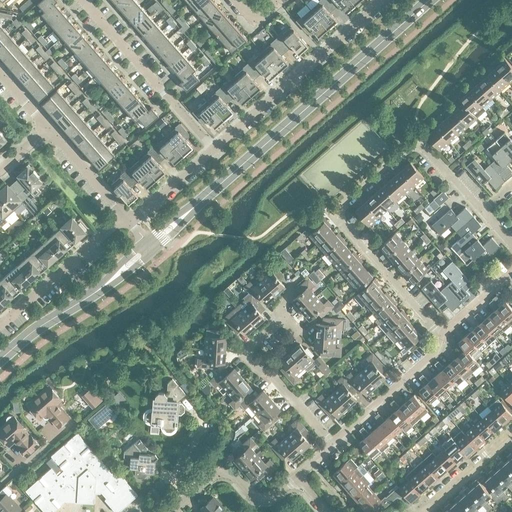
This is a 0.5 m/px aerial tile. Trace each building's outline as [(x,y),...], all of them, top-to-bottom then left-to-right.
[(34,1),(32,0),(27,0),(19,7),(23,11),(34,1)] [(41,0),(38,3),(45,11),(55,3),(58,0),(57,0),(41,0)] [(119,0),(116,3),(122,11),(134,0),(119,0)] [(134,0),(122,11),(129,19),(142,7),(135,0),(134,0)] [(164,0),(162,3),(167,8),(170,5),(166,0),(164,0)] [(192,0),(189,3),(196,11),(208,0),(192,0)] [(208,0),(196,11),(203,19),(218,6),(213,0),(208,0)] [(326,0),(321,0),(310,9),(328,28),(337,21),(329,11),(333,7),(326,0)] [(350,0),(326,0),(333,7),(337,3),(346,13),(355,5),(350,0)] [(42,13),(49,21),(61,10),(55,3),(45,11),(42,13)] [(170,5),(167,8),(171,14),(175,11),(170,5)] [(203,19),(210,27),(225,14),(218,6),(203,19)] [(129,19),(136,26),(149,15),(142,7),(129,19)] [(328,28),(310,9),(297,21),(305,31),(310,27),(318,37),(328,28)] [(49,21),(55,29),(68,18),(61,10),(49,21)] [(210,27),(217,35),(233,22),(225,14),(210,27)] [(136,26),(142,34),(155,23),(149,15),(136,26)] [(176,19),(181,24),(185,21),(180,15),(176,19)] [(21,24),(16,18),(12,22),(17,27),(21,24)] [(62,37),(75,26),(68,18),(55,29),(52,32),(58,40),(62,37)] [(181,24),(182,26),(186,30),(190,27),(185,21),(181,24)] [(217,35),(224,44),(240,30),(233,22),(217,35)] [(142,34),(149,42),(162,30),(155,23),(142,34)] [(62,37),(69,44),(81,33),(75,26),(62,37)] [(291,26),(276,40),(284,50),(290,45),(299,54),(308,46),(291,26)] [(0,32),(0,46),(11,37),(4,29),(0,32)] [(22,33),(27,38),(30,35),(25,29),(22,33)] [(149,42),(156,49),(169,38),(162,30),(149,42)] [(240,30),(224,44),(232,52),(247,39),(240,30)] [(190,35),(195,41),(199,37),(194,32),(190,35)] [(69,44),(75,52),(88,41),(81,33),(69,44)] [(30,35),(27,38),(31,44),(35,40),(30,35)] [(0,46),(0,54),(3,58),(18,45),(11,37),(0,46)] [(199,37),(195,41),(200,46),(204,43),(199,37)] [(156,49),(163,57),(175,46),(169,38),(156,49)] [(276,40),(262,52),(279,72),(288,63),(280,54),(284,50),(276,40)] [(75,52),(82,60),(95,49),(88,41),(75,52)] [(3,58),(10,67),(26,53),(18,45),(3,58)] [(36,49),(41,54),(45,51),(40,45),(36,49)] [(163,57),(169,64),(182,53),(175,46),(163,57)] [(204,51),(209,57),(213,54),(208,48),(204,51)] [(82,60),(89,67),(102,56),(95,49),(82,60)] [(45,51),(41,54),(46,60),(50,57),(45,51)] [(262,52),(248,64),(257,74),(261,70),(270,80),(279,72),(262,52)] [(10,67),(18,75),(33,62),(26,53),(10,67)] [(169,64),(176,72),(189,61),(182,53),(169,64)] [(213,54),(209,57),(214,63),(218,59),(213,54)] [(89,67),(96,75),(108,64),(102,56),(89,67)] [(501,63),(496,67),(509,83),(511,79),(511,66),(504,57),(499,61),(501,63)] [(176,72),(183,80),(193,72),(196,69),(189,61),(176,72)] [(18,75),(25,83),(40,70),(33,62),(18,75)] [(50,65),(55,70),(59,67),(54,62),(50,65)] [(96,75),(102,83),(115,71),(108,64),(96,75)] [(248,64),(234,76),(252,96),(261,88),(252,78),(257,74),(248,64)] [(59,67),(55,70),(60,76),(64,73),(59,67)] [(489,70),(485,73),(500,90),(509,83),(496,67),(491,72),(489,70)] [(25,83),(32,91),(47,78),(40,70),(25,83)] [(102,83),(109,90),(122,79),(115,71),(102,83)] [(193,72),(183,80),(180,82),(187,90),(200,79),(193,72)] [(483,79),(478,83),(491,98),(500,90),(485,73),(481,77),(483,79)] [(234,76),(221,88),(229,98),(234,94),(242,104),(252,96),(234,76)] [(47,78),(32,91),(39,99),(54,86),(47,78)] [(109,90),(116,98),(129,87),(122,79),(109,90)] [(68,85),(73,91),(77,87),(72,82),(68,85)] [(471,86),(467,89),(485,110),(494,102),(491,98),(478,83),(473,88),(471,86)] [(77,87),(73,91),(78,96),(82,93),(77,87)] [(116,98),(123,106),(135,94),(129,87),(116,98)] [(221,88),(207,100),(224,120),(233,112),(225,102),(229,98),(221,88)] [(42,103),(49,111),(65,98),(57,89),(42,103)] [(460,100),(463,103),(473,114),(474,114),(477,118),(485,110),(467,89),(463,93),(465,95),(460,100)] [(123,106),(129,113),(142,102),(135,94),(123,106)] [(49,111),(57,119),(72,106),(65,98),(49,111)] [(82,101),(87,107),(91,104),(86,98),(82,101)] [(224,120),(207,100),(193,113),(202,122),(206,118),(215,128),(224,120)] [(136,121),(139,119),(149,109),(142,102),(129,113),(136,121)] [(457,105),(453,109),(467,126),(477,118),(474,114),(473,114),(463,103),(458,107),(457,105)] [(91,104),(87,107),(92,112),(96,109),(91,104)] [(57,119),(64,127),(79,114),(72,106),(57,119)] [(149,109),(139,119),(146,126),(159,115),(152,107),(149,109)] [(450,114),(445,119),(458,134),(467,126),(453,109),(449,112),(450,114)] [(64,127),(71,136),(86,122),(79,114),(64,127)] [(96,118),(101,123),(105,120),(100,114),(96,118)] [(438,121),(435,125),(449,142),(458,134),(445,119),(440,123),(438,121)] [(105,120),(101,123),(106,129),(110,125),(105,120)] [(71,136),(78,144),(93,130),(86,122),(71,136)] [(180,124),(167,136),(184,155),(193,147),(185,137),(189,134),(180,124)] [(449,142),(435,125),(431,128),(432,130),(427,135),(440,150),(449,142)] [(78,144),(85,152),(101,139),(93,130),(78,144)] [(111,134),(116,139),(119,136),(114,130),(111,134)] [(511,140),(504,132),(495,140),(511,158),(511,140)] [(119,136),(116,139),(120,145),(124,142),(119,136)] [(167,136),(153,148),(161,158),(166,154),(174,164),(184,155),(167,136)] [(85,152),(93,160),(108,147),(101,139),(85,152)] [(496,158),(490,164),(505,181),(511,174),(511,170),(506,164),(511,158),(495,140),(486,148),(496,158)] [(108,147),(93,160),(100,168),(115,155),(108,147)] [(153,148),(139,160),(156,180),(166,171),(157,162),(161,158),(153,148)] [(505,181),(490,164),(484,169),(474,158),(465,166),(481,185),(488,180),(496,189),(505,181)] [(139,160),(125,172),(134,182),(138,178),(147,188),(156,180),(139,160)] [(403,165),(399,168),(414,185),(424,177),(410,162),(405,167),(403,165)] [(28,185),(22,190),(31,200),(41,191),(36,186),(41,181),(37,177),(39,175),(34,170),(33,170),(28,164),(20,171),(21,172),(19,175),(28,185)] [(397,174),(392,178),(405,193),(414,185),(399,168),(395,172),(397,174)] [(134,182),(125,172),(111,184),(128,204),(138,195),(130,186),(134,182)] [(385,181),(381,184),(396,201),(405,193),(392,178),(387,183),(385,181)] [(4,185),(0,189),(0,194),(15,211),(23,203),(25,205),(31,200),(22,190),(16,195),(8,184),(5,187),(4,185)] [(379,189),(374,194),(387,209),(396,201),(381,184),(377,188),(379,189)] [(443,190),(439,194),(433,199),(439,206),(449,197),(443,191),(443,190)] [(0,223),(2,226),(8,221),(6,218),(15,211),(0,194),(0,223)] [(367,197),(363,200),(378,217),(387,209),(374,194),(369,198),(367,197)] [(378,217),(363,200),(359,203),(361,205),(356,210),(369,225),(378,217)] [(47,206),(42,210),(46,215),(51,211),(47,206)] [(451,225),(456,231),(473,216),(465,207),(456,215),(451,208),(432,225),(440,234),(451,225)] [(423,218),(419,213),(414,217),(418,222),(423,218)] [(305,230),(318,244),(332,231),(328,225),(330,224),(322,215),(305,230)] [(451,246),(459,255),(477,239),(472,233),(481,225),(473,216),(456,231),(462,237),(451,246)] [(72,218),(58,229),(73,246),(81,238),(79,236),(86,230),(79,223),(78,224),(72,218)] [(58,229),(45,241),(57,256),(61,252),(63,254),(73,246),(58,229)] [(318,244),(325,253),(342,238),(339,234),(337,236),(332,231),(318,244)] [(383,253),(387,257),(404,242),(395,232),(380,245),(385,251),(383,253)] [(21,241),(17,237),(13,241),(17,245),(21,241)] [(477,239),(459,255),(467,264),(477,255),(483,261),(500,246),(492,237),(483,245),(477,239)] [(325,253),(333,262),(348,249),(344,244),(346,242),(342,238),(325,253)] [(45,241),(31,253),(46,269),(54,262),(52,260),(57,256),(45,241)] [(392,259),(396,264),(412,251),(404,242),(387,257),(390,261),(392,259)] [(333,262),(341,271),(358,256),(355,252),(353,254),(348,249),(333,262)] [(399,271),(403,275),(419,260),(412,251),(396,264),(401,269),(399,271)] [(31,253),(18,265),(30,279),(34,276),(36,278),(46,269),(31,253)] [(341,271),(349,280),(364,267),(360,262),(362,260),(358,256),(341,271)] [(419,260),(403,275),(406,279),(408,277),(413,282),(428,269),(419,260)] [(452,280),(446,285),(461,302),(470,294),(462,285),(469,280),(452,261),(443,269),(452,280)] [(271,272),(262,279),(276,294),(285,286),(277,278),(282,274),(272,263),(267,267),(271,272)] [(18,265),(4,277),(19,293),(27,286),(25,284),(30,279),(18,265)] [(321,266),(315,272),(318,275),(322,272),(324,270),(321,266)] [(364,267),(349,280),(358,289),(374,274),(371,270),(369,272),(364,267)] [(4,277),(0,280),(0,299),(3,303),(7,299),(9,301),(19,293),(4,277)] [(293,300),(301,309),(316,296),(308,287),(313,283),(308,278),(297,288),(301,293),(293,300)] [(362,306),(366,303),(381,289),(377,284),(378,283),(375,278),(354,296),(362,306)] [(244,287),(251,294),(255,298),(259,294),(266,302),(276,294),(262,279),(253,287),(249,283),(244,287)] [(461,302),(446,285),(440,291),(431,280),(421,288),(442,312),(446,308),(442,303),(444,301),(452,310),(461,302)] [(366,303),(374,312),(391,297),(387,293),(385,295),(381,289),(366,303)] [(251,294),(238,306),(255,326),(264,317),(260,312),(264,308),(255,298),(251,294)] [(316,296),(301,309),(309,318),(318,311),(322,316),(331,307),(336,313),(345,305),(339,300),(333,305),(328,301),(324,305),(316,296)] [(375,321),(378,324),(397,307),(392,302),(394,301),(391,297),(374,312),(372,313),(377,319),(375,321)] [(511,308),(505,301),(497,308),(511,325),(511,308)] [(255,326),(238,306),(224,318),(237,332),(241,328),(246,334),(255,326)] [(378,324),(386,333),(407,315),(403,311),(401,313),(397,307),(378,324)] [(511,325),(497,308),(489,315),(504,331),(511,325)] [(394,342),(398,339),(413,326),(408,320),(410,319),(407,315),(386,333),(394,342)] [(489,315),(482,322),(496,338),(504,331),(489,315)] [(316,323),(315,336),(335,337),(336,325),(342,326),(342,319),(323,318),(323,324),(316,323)] [(482,322),(474,328),(488,345),(496,338),(482,322)] [(362,325),(358,328),(365,335),(369,332),(362,325)] [(415,341),(423,333),(419,329),(417,331),(413,326),(398,339),(405,347),(395,355),(401,362),(419,346),(415,341)] [(474,328),(466,335),(478,348),(479,347),(482,350),(488,345),(474,328)] [(206,330),(205,348),(225,350),(226,337),(219,337),(219,331),(206,330)] [(458,342),(465,350),(465,349),(470,355),(471,355),(478,348),(466,335),(458,342)] [(335,337),(315,336),(314,348),(321,348),(321,354),(340,356),(340,349),(334,349),(335,337)] [(300,344),(291,352),(304,367),(313,359),(300,344)] [(225,350),(205,348),(205,360),(198,360),(198,366),(217,367),(217,361),(224,362),(225,350)] [(465,350),(458,356),(472,372),(480,365),(471,355),(470,355),(465,349),(465,350)] [(304,367),(291,352),(281,360),(286,365),(281,369),(294,383),(299,379),(295,375),(304,367)] [(382,353),(378,356),(386,366),(391,362),(386,356),(385,356),(382,353)] [(372,363),(363,370),(376,385),(385,377),(381,372),(385,368),(372,354),(368,358),(372,363)] [(314,361),(325,374),(330,369),(319,356),(314,361)] [(458,356),(450,363),(464,379),(472,372),(458,356)] [(442,370),(455,384),(457,386),(464,379),(450,363),(442,370)] [(220,382),(227,390),(242,377),(234,368),(229,373),(225,368),(211,381),(215,386),(220,382)] [(344,376),(358,392),(362,388),(367,393),(376,385),(363,370),(354,378),(350,373),(345,377),(344,376)] [(442,370),(435,376),(446,389),(452,384),(454,386),(455,384),(442,370)] [(343,384),(334,392),(347,407),(356,399),(352,394),(356,390),(358,392),(344,376),(339,380),(343,384)] [(435,376),(427,383),(440,398),(442,396),(440,395),(446,389),(435,376)] [(235,408),(240,403),(249,395),(245,391),(250,386),(242,377),(227,390),(235,399),(230,403),(235,408)] [(179,400),(186,394),(173,379),(168,383),(168,390),(169,391),(166,394),(164,392),(159,392),(155,395),(155,398),(153,397),(152,410),(149,410),(146,413),(145,418),(148,422),(151,422),(163,423),(163,428),(166,432),(171,432),(175,429),(175,422),(178,422),(179,400)] [(511,386),(507,381),(505,382),(507,384),(500,390),(511,403),(511,402),(511,386)] [(440,398),(427,383),(419,390),(431,403),(437,398),(438,399),(440,398)] [(103,399),(92,387),(81,396),(93,408),(103,399)] [(50,416),(59,426),(68,418),(56,404),(61,399),(52,389),(47,394),(45,391),(28,405),(40,418),(43,416),(45,418),(48,418),(50,416)] [(249,404),(257,413),(272,399),(264,390),(255,397),(251,393),(249,395),(240,403),(244,408),(249,404)] [(347,407),(334,392),(325,400),(321,395),(316,400),(329,414),(333,410),(338,415),(347,407)] [(414,395),(406,402),(420,418),(428,411),(425,408),(414,395)] [(488,407),(492,410),(503,423),(511,414),(498,398),(488,407)] [(272,399),(257,413),(264,421),(260,425),(264,430),(279,418),(275,413),(280,408),(272,399)] [(96,428),(116,412),(108,402),(88,418),(96,428)] [(406,402),(398,409),(413,425),(412,425),(420,418),(406,402)] [(457,407),(448,415),(451,419),(460,411),(457,407)] [(398,409),(390,415),(402,428),(405,432),(413,425),(398,409)] [(492,410),(483,418),(494,431),(503,423),(492,410)] [(390,415),(383,422),(396,437),(397,435),(396,434),(402,428),(390,415)] [(18,446),(26,456),(39,445),(14,416),(14,417),(12,416),(10,416),(8,417),(6,418),(6,420),(7,423),(0,429),(0,436),(8,445),(15,439),(19,445),(18,446)] [(483,418),(474,426),(485,439),(494,431),(483,418)] [(296,428),(288,436),(301,451),(310,443),(305,438),(310,434),(297,420),(293,424),(296,428)] [(383,422),(375,429),(387,442),(393,437),(394,438),(396,437),(383,422)] [(474,426),(465,434),(476,447),(485,439),(474,426)] [(375,429),(367,435),(384,455),(386,453),(383,450),(389,445),(387,442),(375,429)] [(452,438),(454,440),(467,455),(476,447),(465,434),(461,431),(452,438)] [(118,511),(138,495),(125,481),(115,469),(112,472),(77,433),(51,455),(64,470),(58,475),(51,467),(26,490),(44,511),(52,511),(63,503),(62,501),(66,498),(70,499),(70,500),(70,501),(71,501),(93,503),(94,502),(95,502),(95,501),(96,490),(100,491),(106,498),(105,499),(115,511),(118,511)] [(384,455),(367,435),(359,443),(373,459),(380,453),(383,456),(384,455)] [(301,451),(288,436),(279,444),(275,439),(270,444),(282,458),(287,454),(292,459),(301,451)] [(235,459),(243,469),(258,455),(250,447),(255,443),(250,438),(236,450),(240,455),(235,459)] [(155,454),(146,454),(147,447),(139,439),(124,452),(123,457),(125,459),(128,459),(127,462),(130,465),(130,468),(135,468),(135,474),(138,478),(143,478),(147,475),(147,472),(154,473),(155,460),(158,458),(155,454)] [(454,440),(445,448),(456,461),(465,453),(466,455),(467,455),(454,440)] [(352,451),(356,455),(362,449),(359,445),(352,451)] [(445,448),(436,456),(447,469),(456,461),(445,448)] [(423,460),(427,464),(438,477),(447,469),(436,456),(432,452),(423,460)] [(258,455),(243,469),(251,478),(256,473),(260,478),(274,465),(270,460),(265,464),(258,455)] [(393,460),(397,465),(402,461),(397,456),(393,460)] [(339,479),(340,481),(356,467),(357,467),(358,466),(351,458),(346,461),(333,473),(336,476),(333,478),(336,480),(337,481),(339,479)] [(500,467),(495,471),(507,485),(511,490),(511,483),(511,482),(511,480),(511,472),(504,464),(502,461),(500,463),(498,465),(500,467)] [(427,464),(418,472),(429,485),(438,477),(427,464)] [(345,486),(347,489),(363,475),(357,467),(356,467),(340,481),(342,483),(341,484),(340,486),(343,488),(345,486)] [(494,489),(489,493),(490,496),(497,503),(503,498),(505,501),(509,497),(502,490),(507,485),(495,471),(493,469),(491,470),(491,471),(489,473),(491,475),(486,480),(494,489)] [(418,472),(409,480),(420,493),(429,485),(418,472)] [(352,495),(354,496),(370,482),(363,475),(347,489),(349,491),(347,493),(349,496),(351,496),(352,495)] [(475,485),(470,490),(481,504),(488,511),(492,508),(485,500),(490,496),(489,493),(479,482),(476,479),(474,481),(475,482),(473,483),(475,485)] [(398,486),(389,494),(394,499),(397,497),(401,497),(404,494),(411,501),(420,493),(409,480),(400,488),(398,486)] [(358,502),(361,504),(374,492),(369,486),(372,483),(371,482),(370,482),(354,496),(355,498),(354,499),(354,501),(356,504),(358,502)] [(0,510),(1,511),(17,511),(21,509),(9,495),(12,493),(12,491),(7,485),(6,485),(0,490),(0,510)] [(457,501),(452,506),(457,511),(471,511),(472,511),(479,511),(476,508),(481,504),(470,490),(467,487),(465,489),(466,490),(464,491),(466,493),(461,498),(458,495),(456,497),(457,497),(455,499),(457,501)] [(374,492),(361,504),(367,511),(378,503),(381,506),(385,507),(394,499),(389,494),(386,497),(385,496),(381,500),(374,492)] [(225,511),(213,497),(200,509),(201,510),(199,511),(225,511)] [(457,511),(452,506),(449,503),(447,505),(448,505),(446,507),(448,509),(444,511),(457,511)]
